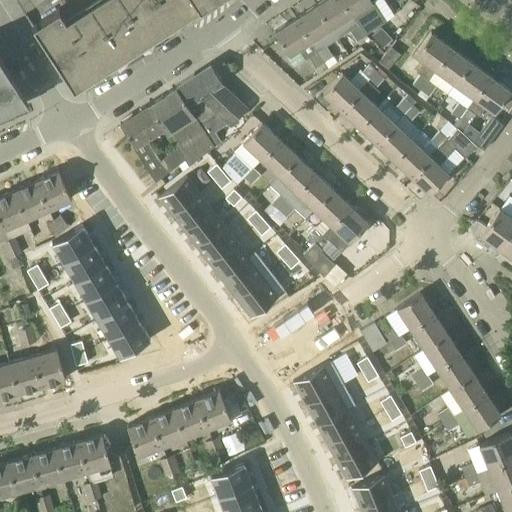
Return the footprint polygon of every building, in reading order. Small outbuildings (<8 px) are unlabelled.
[(125,55),(150,39),(125,0),(94,0),(91,3),(125,55)] [(125,0),(150,39),(176,22),(161,0),(125,0)] [(161,0),(176,22),(201,6),(197,0),(161,0)] [(331,28),(352,15),(341,0),(322,0),(316,4),(331,28)] [(341,0),(352,15),(373,1),(371,0),(341,0)] [(99,72),(125,55),(91,3),(66,19),(59,8),(58,9),(99,72)] [(311,41),(331,28),(316,4),(296,18),(311,41)] [(74,88),(99,72),(58,9),(33,25),(74,88)] [(311,41),(296,18),(275,31),(290,54),(298,49),(305,60),(310,57),(317,68),(326,63),(317,50),(317,51),(311,41)] [(357,40),(364,36),(357,24),(350,29),(357,40)] [(392,39),(381,27),(372,35),(383,47),(392,39)] [(415,55),(423,61),(416,71),(420,73),(413,83),(420,89),(428,78),(429,78),(435,69),(451,46),(431,32),(415,55)] [(401,53),(396,48),(389,43),(381,52),(376,58),(388,68),(401,53)] [(317,50),(326,63),(335,57),(326,45),(317,50)] [(471,61),(451,46),(435,69),(455,83),(471,61)] [(0,114),(1,116),(29,103),(0,57),(0,114)] [(474,98),(490,75),(471,61),(455,83),(474,98)] [(214,145),(217,143),(221,140),(215,131),(229,121),(231,124),(246,107),(220,82),(222,81),(211,64),(177,86),(188,103),(195,115),(214,145)] [(360,74),(367,81),(376,71),(369,64),(360,74)] [(384,78),(376,71),(367,81),(359,88),(360,89),(341,109),(358,126),(377,105),(371,99),(379,91),(375,87),(384,78)] [(323,92),(341,109),(360,89),(359,88),(342,72),(323,92)] [(456,125),(457,127),(463,132),(476,114),(479,116),(486,106),(494,112),(511,90),(490,75),(474,98),(467,106),(459,118),(461,118),(456,125)] [(438,85),(429,78),(428,78),(420,89),(430,96),(438,85)] [(195,115),(188,103),(177,86),(149,104),(164,127),(168,133),(178,148),(185,158),(189,164),(214,145),(195,115)] [(402,114),(411,105),(404,98),(395,107),(402,114)] [(419,112),(418,111),(422,106),(416,100),(411,105),(402,114),(410,121),(419,112)] [(459,118),(467,106),(460,101),(451,112),(459,118)] [(147,138),(164,127),(149,104),(121,122),(135,145),(133,146),(150,173),(156,180),(155,180),(156,181),(157,180),(185,158),(178,148),(161,160),(147,138)] [(376,142),(395,122),(377,105),(358,126),(376,142)] [(484,149),(503,124),(491,115),(473,141),(484,149)] [(261,159),(280,138),(262,121),(243,142),(261,159)] [(393,159),(413,139),(395,122),(376,142),(393,159)] [(476,145),(463,132),(457,127),(447,137),(439,146),(430,156),(411,176),(429,193),(449,173),(440,164),(448,156),(455,147),(465,157),(476,145)] [(440,130),(432,139),(439,146),(447,137),(440,130)] [(280,138),(261,159),(278,175),(298,155),(280,138)] [(411,176),(430,156),(413,139),(393,159),(411,176)] [(243,175),(252,165),(231,145),(217,161),(229,175),(237,183),(243,175)] [(272,203),(279,209),(315,171),(298,155),(278,175),(269,184),(280,194),(272,203)] [(217,163),(207,170),(215,179),(224,171),(217,163)] [(252,165),(243,175),(252,183),(261,174),(252,165)] [(49,166),(28,174),(42,205),(63,197),(49,166)] [(224,171),(215,179),(222,188),(231,180),(224,171)] [(314,208),(333,188),(315,171),(279,209),(287,216),(295,208),(305,217),(313,208),(314,208)] [(28,174),(8,183),(22,214),(42,205),(28,174)] [(187,174),(161,195),(173,211),(200,190),(187,174)] [(511,176),(494,200),(511,212),(511,176)] [(8,183),(0,186),(0,213),(4,222),(22,214),(8,183)] [(234,188),(225,197),(234,205),(242,196),(234,188)] [(331,225),(350,204),(333,188),(314,208),(331,225)] [(200,190),(173,211),(185,227),(212,206),(200,190)] [(350,204),(331,225),(314,244),(303,253),(324,276),(335,264),(333,261),(321,250),(331,239),(342,250),(368,221),(350,204)] [(212,206),(185,227),(198,243),(224,222),(212,206)] [(500,249),(511,232),(511,216),(511,215),(500,207),(480,234),(500,249)] [(256,209),(247,217),(254,226),(263,218),(256,209)] [(58,215),(49,221),(55,231),(64,225),(58,215)] [(263,218),(254,226),(262,234),(271,226),(263,218)] [(49,221),(40,226),(46,237),(55,231),(49,221)] [(83,222),(54,240),(65,259),(94,241),(83,222)] [(224,222),(198,243),(210,259),(237,238),(224,222)] [(315,242),(323,233),(316,226),(307,235),(315,242)] [(511,257),(511,232),(500,249),(511,257)] [(237,238),(210,259),(222,275),(249,254),(237,238)] [(94,241),(65,259),(76,277),(105,260),(94,241)] [(26,242),(16,247),(21,257),(32,252),(26,242)] [(285,243),(276,251),(284,259),(293,251),(285,243)] [(249,254),(222,275),(237,295),(271,269),(256,249),(249,254)] [(293,251),(284,259),(291,267),(300,259),(293,251)] [(105,260),(76,277),(87,296),(116,279),(105,260)] [(37,264),(27,270),(33,279),(43,273),(37,264)] [(271,269),(237,295),(252,314),(286,288),(271,269)] [(43,273),(33,279),(38,289),(49,283),(43,273)] [(18,278),(8,281),(11,293),(21,290),(18,278)] [(116,279),(87,296),(98,315),(128,298),(116,279)] [(8,281),(0,283),(0,294),(0,296),(11,293),(8,281)] [(420,292),(397,307),(410,328),(434,312),(420,292)] [(27,295),(16,298),(20,309),(30,306),(27,295)] [(128,298),(98,315),(110,334),(139,317),(128,298)] [(60,301),(49,308),(55,317),(66,311),(60,301)] [(66,311),(55,317),(61,327),(71,321),(66,311)] [(434,312),(410,328),(424,348),(447,333),(434,312)] [(139,317),(110,334),(121,353),(150,336),(139,317)] [(387,342),(383,337),(375,322),(361,330),(373,350),(387,342)] [(401,334),(395,325),(393,327),(385,332),(390,341),(401,334)] [(51,331),(27,338),(39,379),(62,372),(51,331)] [(437,369),(461,353),(447,333),(424,348),(413,355),(418,362),(421,367),(417,370),(411,373),(417,382),(428,375),(427,374),(437,368),(437,369)] [(401,334),(390,341),(396,350),(407,342),(401,334)] [(27,338),(4,344),(15,385),(39,379),(27,338)] [(82,340),(70,343),(73,354),(85,351),(82,340)] [(4,344),(0,345),(0,389),(15,385),(4,344)] [(85,351),(73,354),(76,365),(88,361),(85,351)] [(451,389),(474,374),(461,353),(437,369),(451,389)] [(367,355),(357,362),(363,371),(373,365),(367,355)] [(331,359),(294,380),(306,401),(343,381),(331,359)] [(373,365),(363,371),(368,381),(379,374),(373,365)] [(465,410),(488,394),(474,374),(451,389),(464,408),(465,410)] [(428,375),(417,382),(422,390),(433,383),(428,375)] [(343,381),(306,401),(318,423),(348,407),(355,403),(343,381)] [(208,427),(231,418),(220,389),(196,398),(208,427)] [(390,394),(380,400),(386,410),(396,404),(390,394)] [(488,394),(465,410),(477,429),(501,414),(488,394)] [(185,436),(208,427),(196,398),(173,407),(185,436)] [(396,404),(386,410),(392,419),(402,413),(396,404)] [(371,428),(383,423),(375,405),(363,411),(371,428)] [(444,423),(455,416),(449,406),(438,413),(438,414),(443,421),(444,423)] [(151,416),(162,445),(182,437),(185,436),(173,407),(151,416)] [(348,407),(318,423),(328,440),(358,424),(348,407)] [(139,454),(147,451),(162,445),(151,416),(127,425),(139,454)] [(455,416),(444,423),(450,430),(460,424),(455,416)] [(358,424),(328,440),(337,458),(367,442),(358,424)] [(236,429),(222,434),(229,452),(243,446),(236,429)] [(411,431),(400,436),(405,446),(416,441),(411,431)] [(488,467),(511,456),(511,437),(510,432),(479,444),(488,467)] [(78,440),(87,470),(107,464),(111,463),(102,433),(78,440)] [(213,440),(218,455),(226,451),(221,437),(213,440)] [(78,440),(55,447),(63,477),(87,470),(78,440)] [(213,457),(218,455),(213,440),(207,442),(213,457)] [(367,442),(337,458),(347,476),(377,460),(367,442)] [(40,484),(63,477),(55,447),(31,454),(40,484)] [(16,490),(40,484),(31,454),(7,460),(16,490)] [(173,472),(179,470),(173,455),(167,457),(173,472)] [(511,456),(488,467),(497,489),(511,483),(511,456)] [(173,472),(167,457),(161,460),(167,475),(173,472)] [(208,469),(202,457),(194,461),(200,473),(208,469)] [(0,494),(16,490),(7,460),(0,462),(0,494)] [(243,461),(211,473),(219,494),(251,482),(243,461)] [(466,476),(478,471),(474,462),(462,467),(466,476)] [(430,465),(419,469),(423,480),(435,475),(430,465)] [(470,486),(482,481),(478,471),(466,476),(470,486)] [(384,473),(352,486),(360,505),(391,492),(384,473)] [(435,475),(423,480),(428,490),(439,485),(435,475)] [(99,481),(99,480),(98,480),(91,482),(95,498),(103,496),(99,481)] [(89,500),(95,498),(91,482),(85,484),(89,500)] [(251,482),(219,494),(226,511),(232,511),(259,502),(251,482)] [(506,511),(511,509),(511,483),(497,489),(497,490),(506,511)] [(182,485),(172,490),(176,501),(187,497),(182,485)] [(391,492),(360,505),(362,511),(395,511),(399,511),(391,492)] [(43,495),(48,511),(54,509),(49,493),(43,495)] [(39,511),(43,511),(48,511),(43,495),(35,498),(39,511)] [(20,511),(30,511),(27,500),(18,503),(20,511)] [(262,511),(259,502),(232,511),(262,511)]
